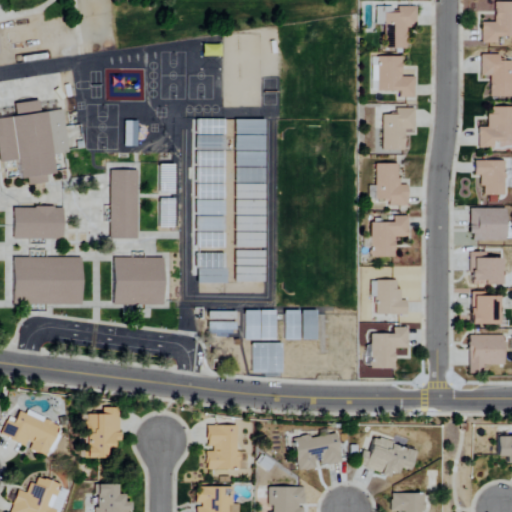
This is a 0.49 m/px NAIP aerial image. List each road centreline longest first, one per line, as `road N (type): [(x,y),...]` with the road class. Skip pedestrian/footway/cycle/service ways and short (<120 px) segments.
road 1 (residential): [(0,362),(257,395),(436,400)]
road 2 (residential): [(436,400),(446,0)]
